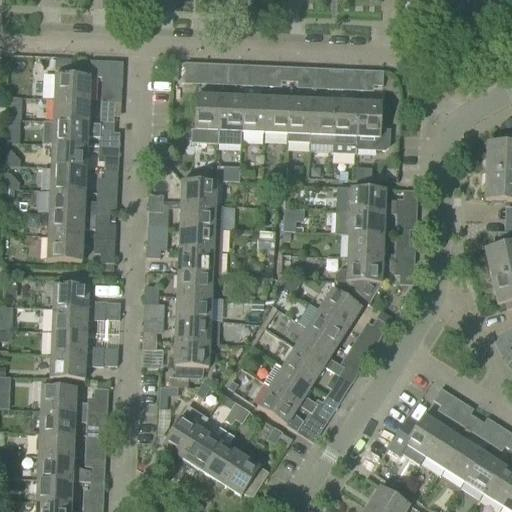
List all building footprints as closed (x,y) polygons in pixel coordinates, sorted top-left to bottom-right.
[(89,68),(70,67),(70,62),(55,61),(53,103),(89,104),(90,80),(107,81),(107,90),(121,91),(121,82),(122,82),(122,66),(89,64),(89,68)] [(183,86),(196,87),(196,83),(205,84),(206,67),(184,66),(183,86)] [(235,68),(234,88),(242,89),(243,69),(235,68)] [(242,89),(251,89),(252,69),(243,69),(242,89)] [(289,85),(289,71),(280,70),(280,84),(289,85)] [(289,71),(289,85),(297,85),(298,71),(289,71)] [(327,72),(326,92),(334,93),(336,73),(327,72)] [(344,73),(336,73),(334,93),(343,93),(344,73)] [(373,74),(372,88),(382,89),(382,75),(373,74)] [(191,132),(190,146),(217,148),(219,100),(196,98),(194,133),(191,132)] [(219,100),(217,148),(240,149),(241,135),(242,101),(219,100)] [(242,101),(241,135),(264,136),(265,102),(242,101)] [(288,103),(265,102),(264,136),(287,137),(288,103)] [(52,125),(87,127),(89,104),(53,103),(52,125)] [(311,104),(288,103),(287,137),(286,146),(309,147),(311,104)] [(334,105),(311,104),(309,147),(332,148),(334,105)] [(334,105),(332,148),(331,157),(355,158),(355,153),(357,106),(334,105)] [(381,107),(357,106),(355,153),(383,154),(387,151),(388,134),(379,133),(381,107)] [(11,123),(20,124),(20,114),(12,114),(7,114),(6,123),(11,123)] [(100,119),(100,128),(113,128),(113,120),(100,119)] [(87,127),(52,125),(43,125),(42,148),(51,148),(86,150),(87,141),(99,142),(99,136),(100,128),(87,127)] [(113,137),(113,128),(100,128),(99,136),(113,137)] [(19,138),(11,138),(6,137),(6,147),(10,147),(19,147),(19,138)] [(511,147),(487,147),(486,175),(511,176),(511,147)] [(50,171),(85,173),(86,150),(51,148),(50,171)] [(117,166),(103,165),(103,174),(117,174),(117,166)] [(284,179),(284,171),(273,170),(272,179),(284,179)] [(85,173),(50,171),(49,194),(84,196),(85,173)] [(310,171),(310,179),(318,180),(318,174),(314,171),(310,171)] [(103,182),(117,183),(117,174),(103,174),(103,182)] [(511,176),(486,175),(484,203),(511,204),(511,176)] [(215,210),(216,186),(181,185),(179,208),(215,210)] [(384,207),(385,193),(336,191),(335,215),(384,217),(395,218),(396,208),(384,207)] [(96,206),(84,205),(84,196),(49,194),(48,217),(109,220),(109,212),(96,211),(96,206)] [(402,204),(416,204),(417,195),(403,194),(402,204)] [(162,199),(148,198),(148,207),(162,208),(162,199)] [(148,207),(147,216),(161,216),(162,208),(148,207)] [(179,208),(178,231),(221,233),(223,210),(215,210),(179,208)] [(348,239),(383,240),(384,217),(335,215),(334,238),(348,239)] [(82,242),(82,232),(96,233),(96,228),(109,229),(109,228),(115,229),(115,221),(109,220),(48,217),(47,240),(82,242)] [(283,224),(282,235),(294,236),(294,225),(289,225),(283,224)] [(221,233),(178,231),(177,254),(221,256),(221,233)] [(395,241),(402,241),(409,241),(409,233),(395,232),(395,241)] [(258,244),(274,244),(274,236),(258,235),(258,244)] [(511,275),(511,236),(497,236),(500,250),(484,253),(491,281),(511,275)] [(383,240),(348,239),(347,262),(382,263),(383,240)] [(45,264),(81,266),(82,242),(47,240),(45,264)] [(223,263),(230,263),(231,241),(224,241),(223,263)] [(394,249),(408,250),(409,241),(402,241),(395,241),(394,249)] [(160,254),(160,245),(146,244),(146,253),(160,254)] [(273,250),(259,251),(260,266),(274,266),(273,250)] [(146,253),(145,262),(159,262),(160,254),(146,253)] [(177,254),(176,277),(212,279),(212,278),(220,279),(221,256),(177,254)] [(99,274),(113,275),(113,257),(99,257),(99,274)] [(341,273),(337,275),(334,279),(334,285),(339,288),(365,305),(368,306),(380,287),(382,263),(347,262),(346,273),(341,273)] [(511,275),(491,281),(497,308),(511,304),(511,275)] [(212,279),(176,277),(175,300),(211,302),(212,279)] [(412,289),(413,279),(399,279),(398,288),(412,289)] [(270,290),(270,282),(261,281),(261,289),(270,290)] [(4,288),(3,301),(13,301),(14,288),(4,288)] [(119,307),(106,307),(106,306),(87,305),(88,290),(53,289),(52,313),(119,316),(119,307)] [(158,300),(158,291),(144,290),(143,299),(158,300)] [(335,295),(332,293),(319,313),(348,332),(361,312),(335,295)] [(297,318),(302,308),(280,298),(275,309),(297,318)] [(143,308),(157,308),(158,300),(143,299),(143,308)] [(175,300),(174,323),(219,325),(221,304),(211,303),(211,302),(175,300)] [(251,304),(250,312),(262,312),(262,304),(251,304)] [(105,324),(118,324),(119,316),(52,313),(51,335),(86,337),(86,324),(105,325),(105,324)] [(307,333),(336,351),(348,332),(319,313),(307,333)] [(388,329),(376,321),(371,329),(383,337),(388,329)] [(10,323),(0,322),(0,333),(10,333),(10,323)] [(173,346),(209,348),(218,348),(219,325),(174,323),(173,346)] [(294,352),(323,371),(338,380),(343,372),(328,362),(336,351),(307,333),(294,352)] [(11,342),(11,335),(2,335),(0,334),(0,344),(1,345),(8,345),(11,342)] [(86,337),(51,335),(50,359),(117,362),(117,353),(103,352),(85,351),(86,337)] [(142,336),(142,345),(156,346),(156,337),(142,336)] [(142,345),(141,354),(155,354),(156,346),(142,345)] [(173,346),(172,370),(184,371),(183,382),(180,382),(180,385),(177,385),(177,390),(187,391),(188,383),(199,383),(202,380),(203,372),(208,372),(209,348),(173,346)] [(282,371),(311,390),(323,371),(294,352),(282,371)] [(351,361),(362,369),(367,361),(355,354),(351,361)] [(49,383),(75,384),(84,384),(84,370),(103,371),(103,369),(116,370),(117,362),(50,359),(49,383)] [(346,368),(358,376),(362,369),(351,361),(346,368)] [(316,408),(304,401),(311,390),(282,371),(275,367),(262,386),(269,391),(298,410),(311,417),(316,408)] [(8,381),(0,381),(0,388),(8,389),(8,381)] [(40,415),(87,417),(88,407),(75,406),(75,392),(75,384),(49,383),(41,382),(40,415)] [(194,398),(203,403),(211,391),(202,386),(194,398)] [(269,391),(257,411),(285,430),(298,410),(269,391)] [(326,400),(338,407),(342,400),(331,392),(326,400)] [(440,392),(432,404),(441,409),(448,397),(440,392)] [(93,393),(93,402),(107,403),(107,393),(93,393)] [(321,407),(333,414),(338,407),(326,400),(321,407)] [(231,428),(234,423),(242,411),(235,406),(224,424),(231,428)] [(161,450),(182,463),(201,433),(207,422),(187,409),(170,437),(161,450)] [(249,416),(242,411),(234,423),(242,428),(249,416)] [(74,426),(87,426),(87,417),(40,415),(39,437),(73,439),(74,426)] [(462,430),(469,434),(476,422),(469,418),(462,430)] [(405,449),(424,461),(443,432),(423,419),(417,428),(407,422),(388,452),(398,459),(405,449)] [(476,422),(469,434),(476,439),(484,427),(476,422)] [(313,436),(301,428),(296,436),(308,444),(313,436)] [(99,440),(100,432),(86,431),(85,439),(99,440)] [(281,436),(273,431),(266,443),(274,448),(281,436)] [(218,432),(212,441),(201,433),(182,463),(201,475),(220,446),(226,436),(218,432)] [(443,474),(462,444),(443,432),(424,461),(443,474)] [(226,436),(220,446),(201,475),(220,488),(239,458),(227,450),(233,441),(226,436)] [(73,439),(39,437),(38,461),(72,462),(73,439)] [(85,439),(85,448),(99,449),(99,440),(85,439)] [(462,444),(443,474),(463,486),(482,457),(462,444)] [(482,498),(501,469),(482,457),(463,486),(482,498)] [(239,458),(220,488),(240,501),(243,497),(245,499),(248,500),(251,500),(252,501),(268,476),(239,458)] [(37,484),(71,485),(74,485),(75,474),(72,474),(72,462),(38,461),(37,484)] [(502,511),(511,494),(511,475),(501,469),(482,498),(502,511)] [(103,487),(104,478),(90,477),(89,486),(103,487)] [(71,485),(37,484),(36,506),(70,508),(71,485)] [(89,486),(89,494),(103,495),(103,487),(89,486)] [(366,511),(367,511),(406,511),(408,509),(379,491),(366,511)] [(503,511),(511,511),(511,494),(502,511),(503,511)]
